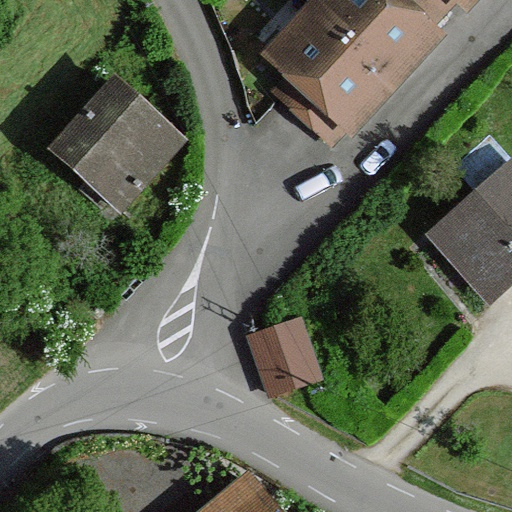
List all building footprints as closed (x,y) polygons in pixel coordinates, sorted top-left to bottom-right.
[(288,82),(278,94),(327,138),(345,117),(349,121),(427,35),(418,26),(442,0),(325,0),(276,54),(292,69),(284,77),(288,82)] [(55,152),(117,207),(176,140),(114,85),(55,152)] [(435,236),(490,297),(511,275),(511,168),(435,236)] [(254,337),(269,394),(318,378),(299,321),(254,337)] [(2,498),(16,511),(42,511),(49,506),(21,477),(2,498)] [(221,511),(279,511),(256,484),(221,511)]
